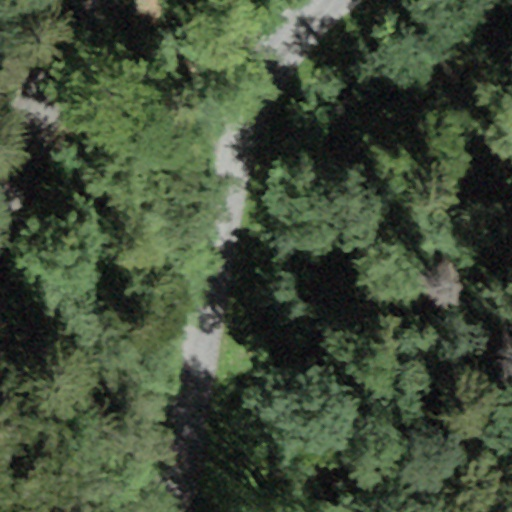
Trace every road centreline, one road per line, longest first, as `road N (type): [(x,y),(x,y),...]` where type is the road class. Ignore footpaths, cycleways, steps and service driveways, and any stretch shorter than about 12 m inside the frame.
road 1 (unclassified): [(344,0),(289,51),(249,129),(179,511)]
road 2 (residential): [(96,0),(0,210)]
